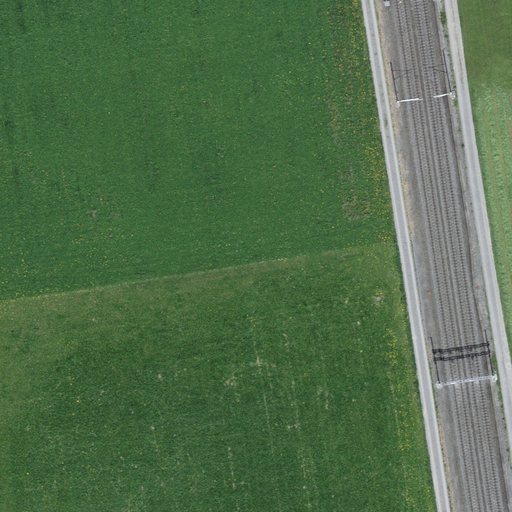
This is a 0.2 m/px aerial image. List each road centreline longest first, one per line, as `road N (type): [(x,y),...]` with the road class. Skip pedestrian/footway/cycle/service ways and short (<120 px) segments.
road 1 (track): [(369,0),(446,511)]
road 2 (track): [(511,415),(449,0)]
